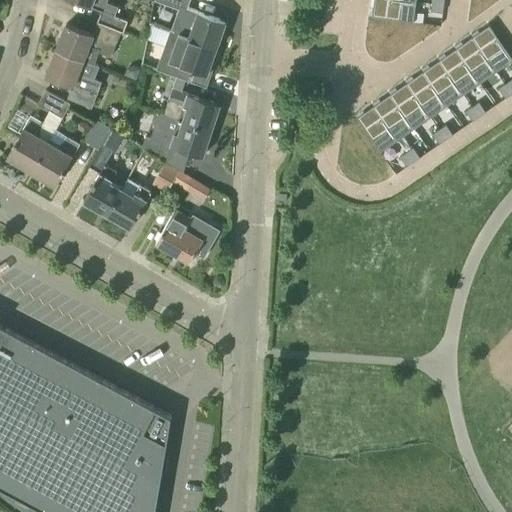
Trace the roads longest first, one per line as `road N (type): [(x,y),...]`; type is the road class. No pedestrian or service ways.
road 1 (residential): [(248,341),(0,200)]
road 2 (residential): [(248,341),(264,58)]
road 3 (residential): [(233,511),(248,341)]
road 4 (residential): [(340,65),(387,75),(452,33),(458,0)]
